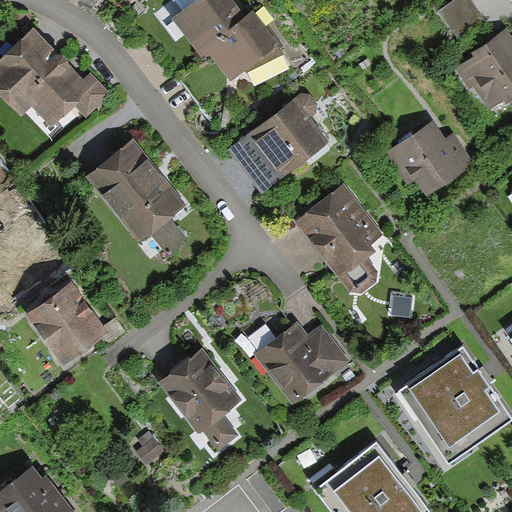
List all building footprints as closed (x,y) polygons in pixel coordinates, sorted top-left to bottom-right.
[(241,10),(232,0),(197,0),(176,18),(198,45),(241,10)] [(457,34),(476,20),(460,0),(452,0),(439,10),(457,34)] [(253,12),(208,44),(232,78),(277,47),(253,12)] [(505,101),(511,96),(511,52),(500,34),(483,44),(487,50),(466,64),(464,60),(446,72),(457,89),(472,79),(488,104),(501,95),(505,101)] [(50,57),(32,38),(0,67),(0,90),(21,112),(33,101),(47,116),(67,98),(82,114),(102,95),(88,80),(79,88),(62,69),(67,64),(55,51),(50,57)] [(303,117),(313,110),(302,94),(233,144),(263,186),(303,157),(300,153),(319,140),(303,117)] [(446,154),(428,128),(412,139),(407,133),(377,155),(387,168),(394,163),(406,181),(416,173),(429,190),(464,165),(453,149),(446,154)] [(163,217),(177,205),(127,143),(87,175),(137,238),(146,231),(164,253),(181,240),(163,217)] [(355,252),(375,236),(336,189),(296,221),(353,291),(374,275),(355,252)] [(0,299),(51,262),(7,203),(0,207),(0,299)] [(62,357),(98,332),(68,289),(32,314),(62,357)] [(323,335),(307,348),(291,328),(258,355),(292,399),(342,359),(323,335)] [(463,442),(467,448),(510,419),(460,345),(402,384),(423,414),(416,419),(441,456),(463,442)] [(217,415),(235,401),(197,355),(161,384),(198,429),(201,426),(217,445),(232,433),(217,415)] [(426,511),(373,441),(331,472),(337,479),(317,494),(330,511),(426,511)] [(0,503),(6,511),(39,511),(53,502),(27,468),(0,488),(0,503)] [(60,511),(53,502),(39,511),(60,511)]
